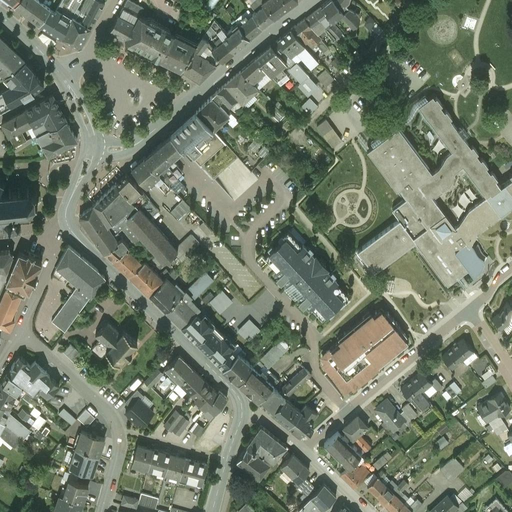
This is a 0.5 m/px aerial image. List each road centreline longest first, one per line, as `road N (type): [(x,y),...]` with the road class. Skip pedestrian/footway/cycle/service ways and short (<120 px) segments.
road 1 (primary): [(240,406),(235,386),(68,222)]
road 2 (residential): [(19,321),(116,420),(120,434),(99,511)]
road 3 (residential): [(246,231),(246,253),(311,322),(314,365),(349,405)]
road 4 (secondary): [(301,0),(138,136)]
road 5 (residential): [(472,302),(349,405)]
road 6 (residential): [(224,207),(267,171),(289,194),(246,231)]
